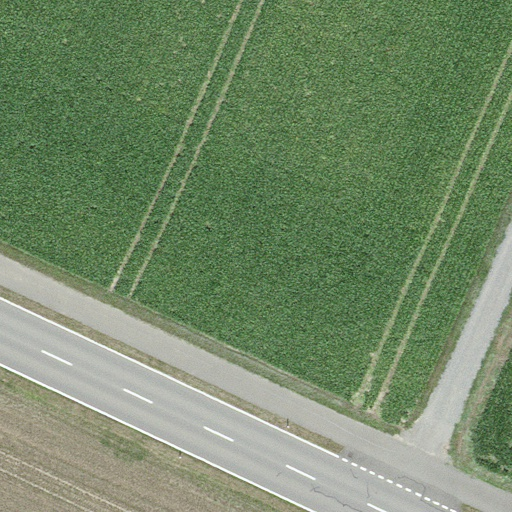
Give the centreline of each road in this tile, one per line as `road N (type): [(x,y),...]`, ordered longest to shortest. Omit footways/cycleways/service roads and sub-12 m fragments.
road 1 (secondary): [(388,511),(0,329)]
road 2 (track): [(511,254),(393,511)]
